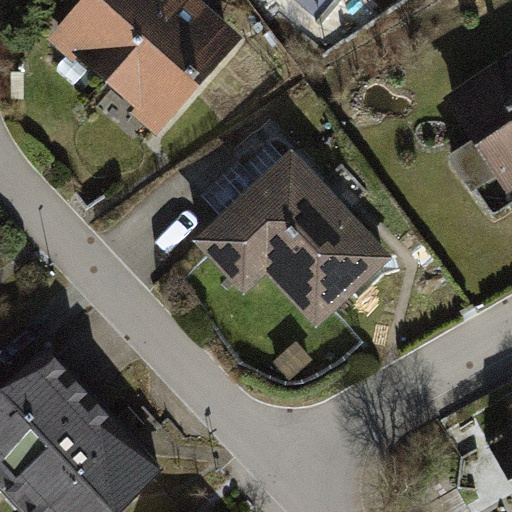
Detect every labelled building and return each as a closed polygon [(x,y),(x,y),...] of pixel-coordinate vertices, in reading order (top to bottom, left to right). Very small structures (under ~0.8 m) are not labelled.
[(91,0),(60,37),(110,81),(179,0),(91,0)] [(183,0),(179,0),(110,81),(161,124),(232,41),(183,0)] [(511,67),(439,116),(496,203),(511,192),(511,67)] [(289,170),(192,264),(239,312),(261,291),(311,342),(386,270),(289,170)] [(41,365),(0,405),(0,508),(3,511),(130,511),(158,485),(41,365)] [(511,442),(491,453),(511,494),(511,442)]
